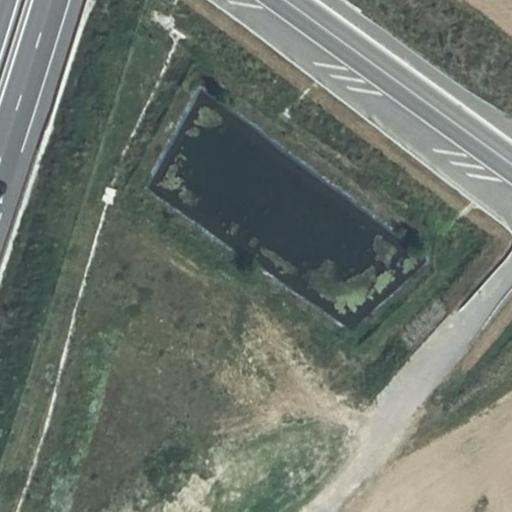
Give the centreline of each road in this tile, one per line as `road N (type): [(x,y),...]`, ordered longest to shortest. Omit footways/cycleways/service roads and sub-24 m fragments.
road 1 (track): [(307,511),(511,280)]
road 2 (secondary): [(284,0),(511,162)]
road 3 (motorway): [(0,149),(47,0)]
